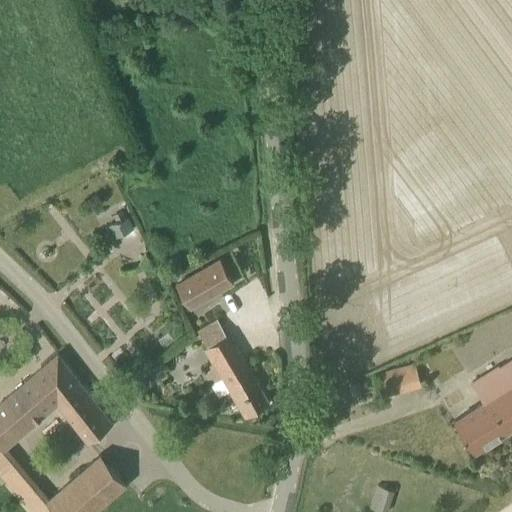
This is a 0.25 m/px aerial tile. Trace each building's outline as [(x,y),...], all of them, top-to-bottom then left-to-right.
[(133,229),(127,216),(109,224),(115,237),(133,229)] [(176,284),(190,307),(234,282),(220,259),(176,284)] [(270,402),(269,401),(228,333),(204,347),(213,361),(202,368),(218,396),(230,389),(246,416),(270,402)] [(112,422),(84,386),(57,352),(56,353),(56,354),(0,402),(0,448),(2,447),(3,449),(57,401),(88,441),(112,422)] [(484,400),(454,419),(475,451),(511,427),(511,358),(499,367),(498,365),(472,382),(484,400)] [(416,364),(396,369),(377,374),(382,394),(421,383),(416,364)] [(46,501),(56,511),(93,511),(127,483),(101,453),(46,501)] [(371,507),(385,511),(393,489),(378,484),(371,507)]
